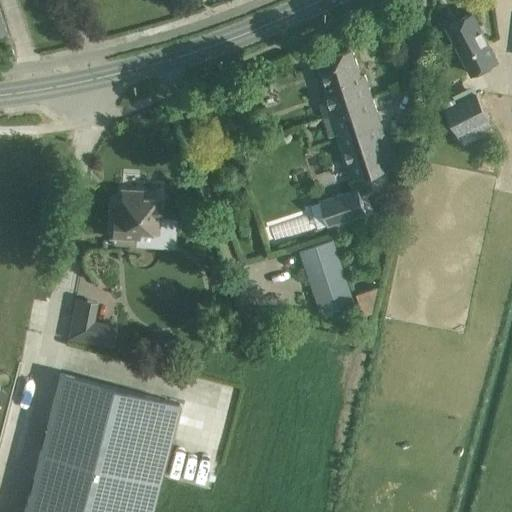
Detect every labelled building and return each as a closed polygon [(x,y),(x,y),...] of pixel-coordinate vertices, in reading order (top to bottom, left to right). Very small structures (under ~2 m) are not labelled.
[(473,13),(447,26),(472,73),(497,60),(473,13)] [(322,119),(374,102),(365,75),(361,77),(352,50),(316,61),(328,97),(316,101),(322,119)] [(475,91),(443,108),(463,146),(491,131),(486,121),(490,119),(475,91)] [(374,102),(322,119),(328,137),(340,133),(355,179),(395,166),(374,102)] [(357,187),(318,200),(327,226),(366,213),(357,187)] [(174,244),(176,215),(160,214),(161,199),(141,198),(141,190),(123,189),(122,197),(113,205),(111,236),(138,237),(137,242),(174,244)] [(333,239),(299,250),(320,315),(354,304),(333,239)] [(372,313),(377,287),(356,294),(364,316),(372,313)] [(72,318),(67,342),(87,345),(91,322),(72,318)] [(152,511),(153,509),(180,404),(59,372),(23,511),(152,511)]
